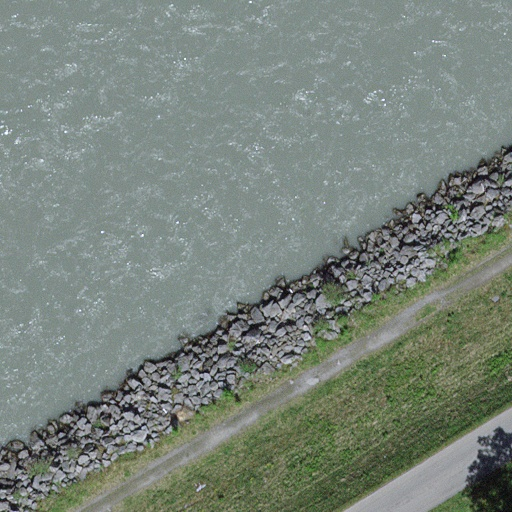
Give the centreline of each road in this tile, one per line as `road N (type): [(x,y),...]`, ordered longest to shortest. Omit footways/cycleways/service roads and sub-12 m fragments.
road 1 (track): [(90,511),(511,258)]
road 2 (unclassified): [(385,511),(511,432)]
